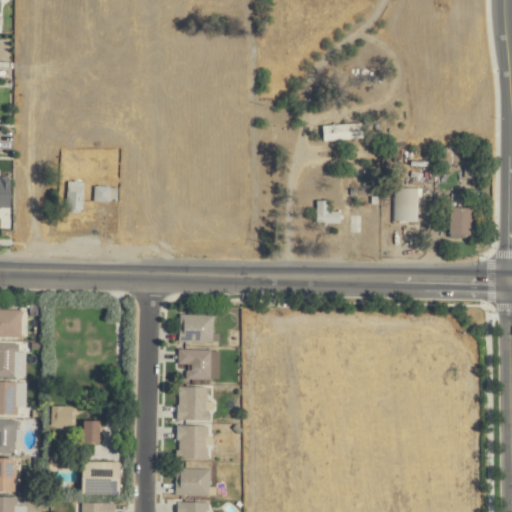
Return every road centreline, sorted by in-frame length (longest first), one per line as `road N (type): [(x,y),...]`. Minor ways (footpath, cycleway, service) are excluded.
road 1 (tertiary): [(0,267),(511,280)]
road 2 (tertiary): [(509,280),(511,139),(500,0)]
road 3 (residential): [(149,272),(142,511)]
road 4 (residential): [(509,280),(511,511)]
